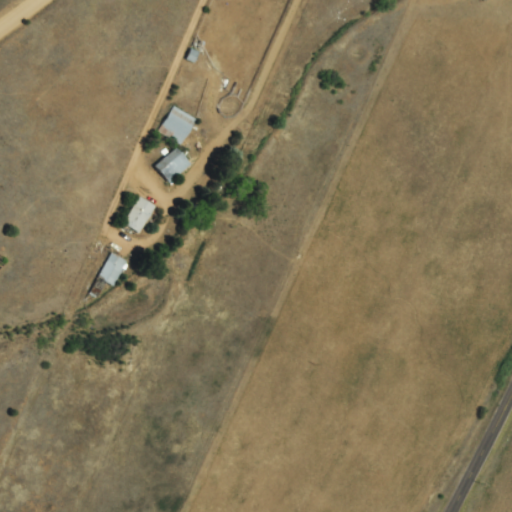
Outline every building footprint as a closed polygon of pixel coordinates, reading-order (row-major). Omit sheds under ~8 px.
[(192,55),(184,52),(181,60),(188,63),(192,55)] [(154,130),(175,146),(192,122),(171,107),(154,130)] [(149,171),(163,185),(183,164),(169,150),(149,171)] [(151,207),(133,197),(117,226),(135,236),(151,207)] [(92,279),(105,287),(119,262),(106,254),(92,279)]
